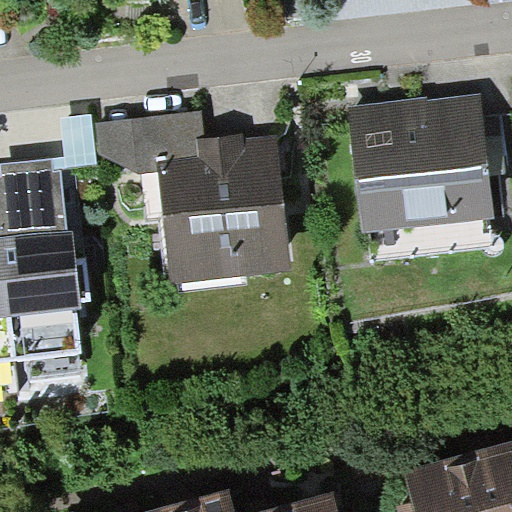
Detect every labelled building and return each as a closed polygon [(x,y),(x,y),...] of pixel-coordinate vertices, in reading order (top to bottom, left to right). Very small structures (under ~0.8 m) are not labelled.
[(369,254),(497,242),(483,96),(397,105),(355,109),(369,254)] [(171,276),(291,261),(275,125),(224,131),(212,133),(208,102),(97,116),(103,166),(157,159),(171,276)] [(0,302),(82,293),(76,238),(67,154),(0,161),(0,302)] [(90,372),(88,309),(21,311),(23,374),(90,372)] [(511,511),(511,435),(485,442),(408,462),(420,511),(511,511)] [(236,511),(236,510),(229,482),(180,495),(133,508),(116,511),(236,511)] [(340,511),(333,484),(259,504),(236,510),(236,511),(340,511)]
